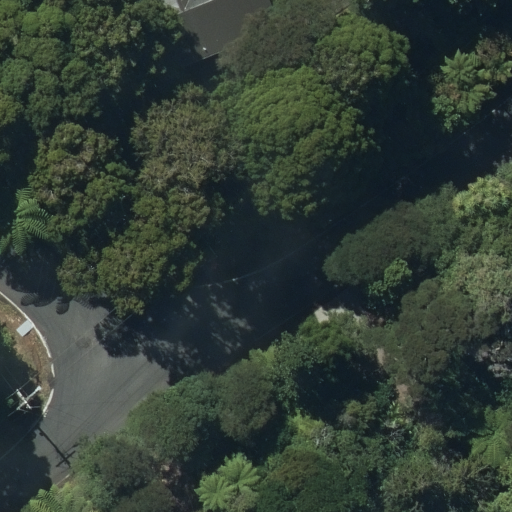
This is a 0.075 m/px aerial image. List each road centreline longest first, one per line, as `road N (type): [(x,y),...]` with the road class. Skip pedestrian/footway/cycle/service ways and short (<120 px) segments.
road 1 (residential): [(185,354),(357,245),(511,132)]
road 2 (residential): [(0,500),(185,354)]
road 3 (residential): [(0,234),(185,354)]
